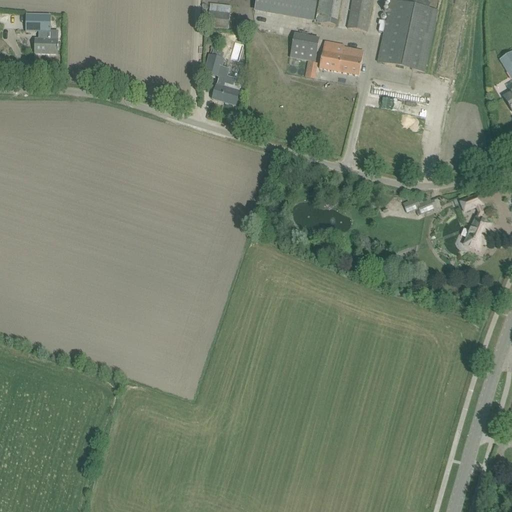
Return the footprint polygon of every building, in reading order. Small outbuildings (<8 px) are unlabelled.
[(317,0),(256,0),(254,13),(313,24),(317,0)] [(338,28),(342,0),(320,0),(316,23),(338,28)] [(353,0),(348,29),(367,33),(373,0),(353,0)] [(425,73),(427,64),(438,11),(392,1),(380,54),(378,63),(425,73)] [(207,28),(229,31),(231,15),(210,12),(207,28)] [(45,33),(45,40),(35,40),(35,55),(57,56),(58,41),(51,40),(52,16),(26,15),(26,33),(45,33)] [(315,63),(318,41),(295,37),(292,59),(315,63)] [(359,77),(364,52),(344,48),(345,46),(325,42),(321,60),(320,70),(359,77)] [(219,78),(224,60),(223,59),(224,54),(214,51),(212,57),(210,56),(205,73),(219,78)] [(511,53),(509,56),(500,61),(511,80),(511,83),(507,87),(511,94),(504,98),(511,111),(511,53)] [(316,72),(317,64),(308,62),(307,70),(316,72)] [(236,107),(239,97),(240,93),(241,87),(235,85),(234,87),(226,85),(224,88),(217,86),(213,100),(236,107)] [(479,196),(460,203),(463,209),(473,205),(475,210),(477,209),(479,214),(477,219),(476,219),(470,232),(464,230),(461,237),(467,239),(464,246),(480,253),(483,245),(485,246),(489,237),(487,236),(492,225),(480,220),(483,214),(480,207),(483,206),(479,196)] [(405,205),(408,214),(419,210),(422,216),(434,211),(430,202),(419,207),(416,201),(405,205)]
